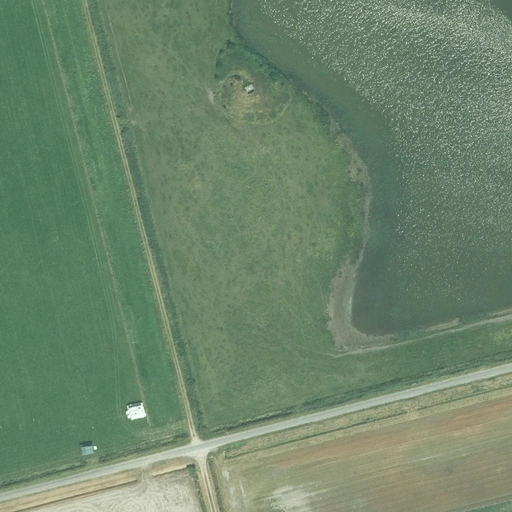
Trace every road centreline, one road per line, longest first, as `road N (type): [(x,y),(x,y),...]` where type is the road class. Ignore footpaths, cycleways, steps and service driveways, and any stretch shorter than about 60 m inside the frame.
road 1 (track): [(83,0),(197,449)]
road 2 (unclassified): [(197,449),(511,367)]
road 3 (unclassified): [(0,500),(197,449)]
